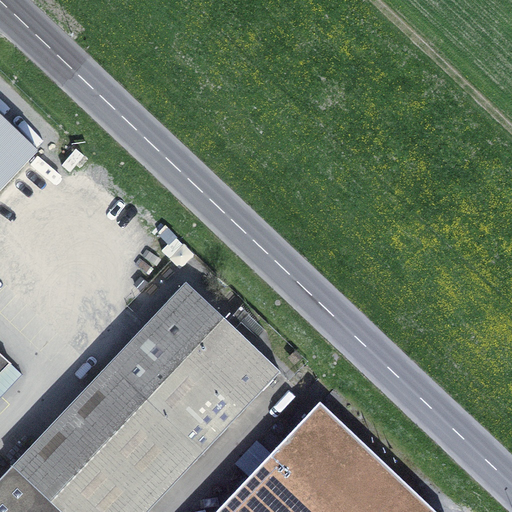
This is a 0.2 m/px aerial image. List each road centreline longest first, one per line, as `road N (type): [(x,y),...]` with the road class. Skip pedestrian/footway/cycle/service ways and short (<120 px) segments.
road 1 (primary): [(511,485),(0,2)]
road 2 (track): [(511,128),(375,0)]
